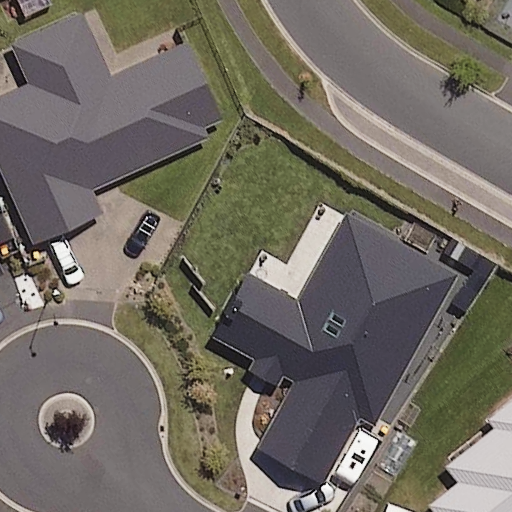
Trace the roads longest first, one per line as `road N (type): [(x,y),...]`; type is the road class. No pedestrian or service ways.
road 1 (residential): [(511,152),(387,82),(312,0)]
road 2 (residential): [(159,511),(66,419)]
